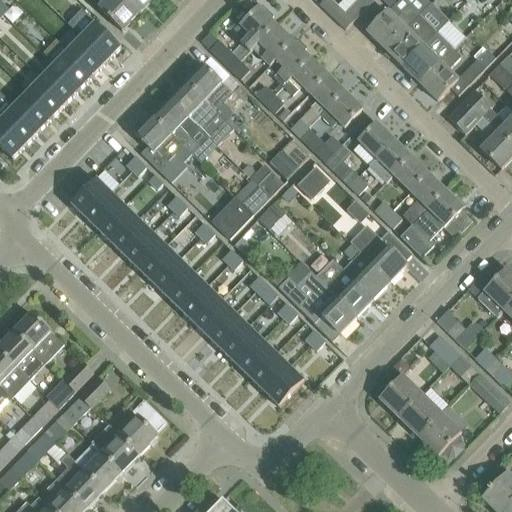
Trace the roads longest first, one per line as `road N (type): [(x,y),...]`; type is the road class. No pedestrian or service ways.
road 1 (residential): [(511,214),(293,0)]
road 2 (residential): [(11,214),(214,0)]
road 3 (residential): [(224,437),(22,238)]
road 4 (residential): [(328,410),(508,223)]
road 5 (residential): [(328,410),(265,476),(224,437)]
road 6 (residential): [(432,509),(328,410)]
